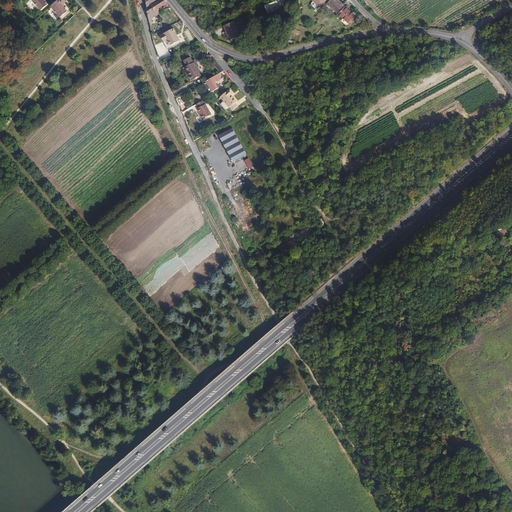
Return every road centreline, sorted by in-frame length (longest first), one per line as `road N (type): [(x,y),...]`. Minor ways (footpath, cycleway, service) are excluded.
road 1 (secondary): [(511,127),(72,511)]
road 2 (secondary): [(83,511),(511,141)]
road 3 (track): [(266,334),(160,113),(131,14)]
road 4 (residential): [(214,49),(264,59),(377,34),(459,40)]
road 5 (track): [(280,324),(209,374),(92,484)]
road 6 (residential): [(141,0),(151,47),(202,167)]
road 7 (track): [(202,167),(280,324)]
road 8 (track): [(324,220),(258,105)]
